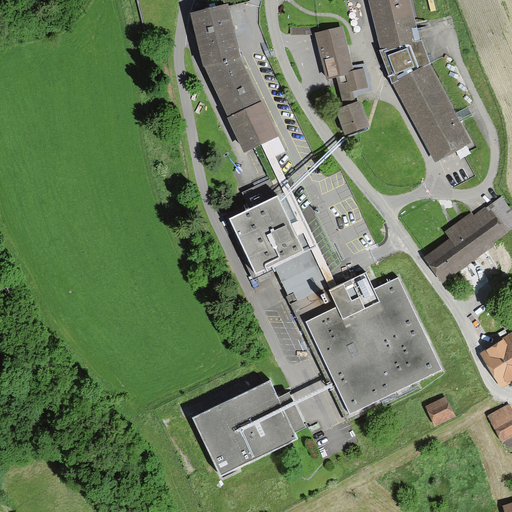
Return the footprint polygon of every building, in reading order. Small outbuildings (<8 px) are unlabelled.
[(162,0),(138,0),(148,40),(170,35),(162,0)] [(372,0),(385,49),(416,42),(405,0),(372,0)] [(433,0),(428,0),(431,12),(436,10),(433,0)] [(232,117),(231,118),(246,151),(261,143),(276,137),(260,104),(259,105),(237,58),(226,6),(193,13),(206,65),(232,117)] [(361,63),(351,66),(340,26),(314,33),(326,78),(338,76),(346,107),(354,104),(353,97),(363,94),(362,88),(367,87),(361,63)] [(429,26),(420,28),(423,40),(432,38),(429,26)] [(397,82),(436,160),(467,142),(427,66),(430,65),(422,40),(416,42),(385,49),(379,50),(391,83),(397,82)] [(345,128),(347,133),(367,125),(358,102),(354,104),(346,107),(338,110),(345,128)] [(303,252),(281,262),(307,321),(340,307),(331,288),(349,280),(307,182),(290,189),(275,156),(286,152),(278,136),(276,137),(261,143),(276,179),(247,192),(254,208),(279,197),(303,252)] [(254,208),(231,218),(255,273),(267,268),(281,262),(303,252),(279,197),(254,208)] [(511,213),(501,198),(474,218),(491,241),(511,225),(511,213)] [(443,276),(491,241),(474,218),(472,215),(447,233),(451,239),(428,256),(443,276)] [(267,268),(255,273),(259,282),(271,277),(267,268)] [(307,321),(347,414),(443,372),(402,278),(376,290),(368,271),(349,280),(331,288),(340,307),(307,321)] [(501,379),(511,372),(511,341),(487,357),(501,379)] [(221,476),(299,439),(272,381),(194,417),(221,476)] [(428,407),(435,426),(455,418),(447,398),(428,407)] [(487,419),(500,445),(511,439),(511,419),(506,409),(487,419)]
